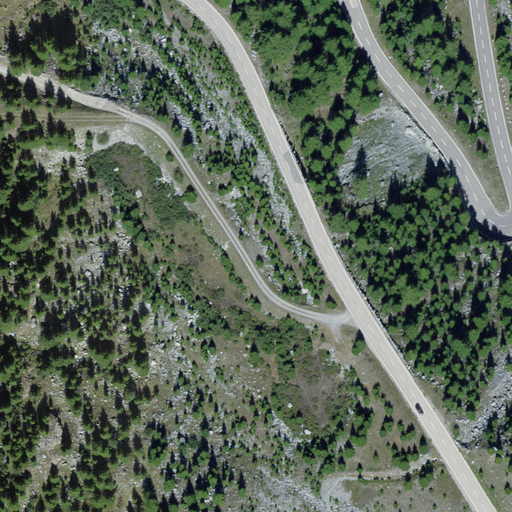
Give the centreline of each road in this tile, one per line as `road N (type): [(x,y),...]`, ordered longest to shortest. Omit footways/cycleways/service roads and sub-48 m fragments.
road 1 (tertiary): [(193,0),(238,54),(333,267),(486,511)]
road 2 (track): [(361,313),(301,313),(262,291),(176,145),(155,125),(0,69)]
road 3 (tertiary): [(511,223),(500,225),(483,212),(443,141),(370,47),(350,0)]
road 4 (tertiary): [(476,0),(511,179)]
road 5 (track): [(139,120),(0,114)]
